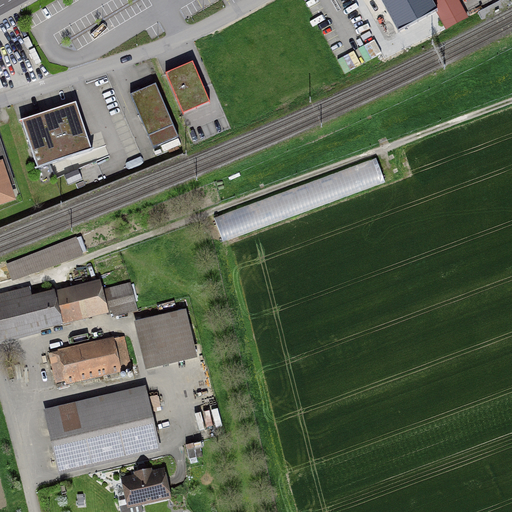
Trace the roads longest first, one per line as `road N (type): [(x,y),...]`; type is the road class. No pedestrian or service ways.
road 1 (track): [(511,101),(0,290)]
road 2 (residential): [(0,100),(182,38),(255,0)]
road 3 (residential): [(0,390),(33,511)]
